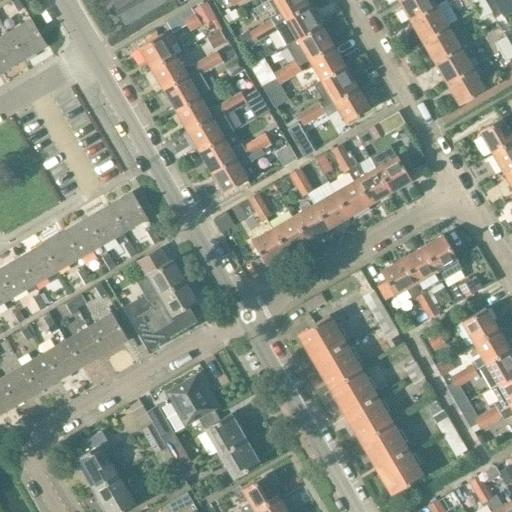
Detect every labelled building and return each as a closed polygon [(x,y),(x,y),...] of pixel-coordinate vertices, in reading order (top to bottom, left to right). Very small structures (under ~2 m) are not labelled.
[(13,0),(10,2),(17,11),(23,8),(18,0),(13,0)] [(109,0),(124,25),(168,0),(109,0)] [(274,14),(269,17),(270,20),(273,24),(307,4),(304,0),(267,0),(266,1),(274,14)] [(397,0),(410,20),(436,5),(433,0),(397,0)] [(469,0),(469,1),(475,10),(486,3),(484,0),(469,0)] [(511,12),(511,0),(492,0),(504,18),(511,12)] [(205,2),(193,9),(202,25),(214,17),(205,2)] [(486,3),(475,10),(480,20),(492,13),(486,3)] [(320,25),(307,4),(273,24),(276,29),(285,45),(296,39),(320,25)] [(410,20),(422,41),(448,26),(436,5),(410,20)] [(186,20),(184,22),(186,25),(189,32),(200,25),(195,16),(186,20)] [(31,20),(8,33),(24,59),(46,46),(41,37),(37,31),(31,20)] [(273,24),(270,20),(258,27),(260,32),(263,30),(266,35),(276,29),(273,24)] [(303,52),(295,61),(297,66),(308,60),(332,46),(320,25),(296,39),(303,52)] [(422,41),(434,62),(460,47),(448,26),(422,41)] [(253,42),(266,35),(263,30),(260,32),(258,27),(248,33),(251,38),(253,42)] [(211,49),(226,42),(220,31),(206,38),(211,49)] [(237,36),(242,44),(244,42),(251,38),(248,33),(247,31),(237,36)] [(8,33),(0,37),(0,71),(1,73),(24,59),(8,33)] [(137,48),(149,69),(174,55),(162,34),(137,48)] [(494,43),(499,53),(511,46),(505,36),(494,43)] [(244,42),(248,49),(255,45),(253,42),(251,38),(244,42)] [(308,60),(320,80),(344,66),(332,46),(308,60)] [(511,47),(511,46),(499,53),(505,62),(511,57),(511,47)] [(434,62),(446,83),(473,68),(460,47),(434,62)] [(206,64),(209,69),(222,62),(216,52),(206,58),(208,62),(206,64)] [(174,55),(149,69),(161,89),(196,69),(193,65),(180,67),(174,55)] [(208,62),(206,58),(193,65),(196,69),(199,75),(209,69),(206,64),(208,62)] [(297,66),(295,61),(282,69),(285,73),(288,72),(290,76),(300,70),(297,66)] [(332,101),(356,87),(344,66),(320,80),(320,81),(313,85),(322,101),(319,103),(322,107),(332,101)] [(473,68),(446,83),(459,104),(485,89),(473,68)] [(196,69),(161,89),(173,110),(198,96),(208,90),(199,75),(196,69)] [(278,83),(290,76),(288,72),(285,73),(282,69),(273,75),(278,83)] [(356,87),(332,101),(344,123),(369,109),(356,87)] [(230,105),(233,110),(246,103),(240,93),(230,99),(233,103),(230,105)] [(198,96),(173,110),(185,131),(210,117),(220,111),(217,106),(205,109),(198,96)] [(233,103),(230,99),(217,106),(220,111),(223,116),(233,110),(230,105),(233,103)] [(319,103),(306,110),(309,114),(312,113),(314,118),(324,112),(322,107),(319,103)] [(306,110),(296,116),(302,125),(314,118),(312,113),(309,114),(306,110)] [(210,117),(185,131),(197,152),(222,137),(232,131),(223,116),(220,111),(210,117)] [(501,118),(478,131),(491,153),(495,151),(511,140),(511,120),(508,114),(501,118)] [(387,118),(378,123),(379,124),(384,133),(385,135),(393,130),(387,118)] [(304,135),(297,122),(288,128),(295,140),(304,135)] [(384,133),(379,124),(378,123),(368,129),(374,140),(385,135),(384,133)] [(257,145),(254,146),(257,151),(261,148),(269,144),(264,135),(255,140),(254,141),(257,145)] [(197,152),(210,173),(234,158),(222,137),(197,152)] [(511,140),(495,151),(491,153),(504,174),(511,169),(511,140)] [(254,141),(242,148),(244,152),(249,161),(251,160),(263,153),(261,148),(257,151),(254,146),(257,145),(254,141)] [(339,145),(330,151),(337,162),(342,160),(340,157),(345,155),(339,145)] [(234,158),(210,173),(222,194),(246,180),(239,167),(249,161),(244,152),(234,158)] [(342,160),(337,162),(343,172),(348,170),(352,167),(345,155),(340,157),(342,160)] [(396,156),(375,168),(389,193),(410,180),(401,165),(396,156)] [(354,180),(368,205),(389,193),(375,168),(363,175),(356,164),(352,167),(348,170),(354,180)] [(298,169),(289,175),(295,187),(300,184),(299,182),(304,179),(298,169)] [(300,184),(295,187),(301,197),(311,191),(304,179),(299,182),(300,184)] [(354,180),(333,193),(347,217),(368,205),(354,180)] [(131,192),(109,205),(124,232),(147,219),(131,192)] [(333,193),(312,205),(327,229),(347,217),(333,193)] [(257,194),(247,200),(254,211),(259,208),(258,206),(263,203),(257,194)] [(247,200),(240,205),(247,216),(254,212),(254,211),(247,200)] [(259,208),(254,211),(254,212),(260,221),(270,215),(263,203),(258,206),(259,208)] [(109,205),(86,219),(102,245),(124,232),(109,205)] [(312,205),(292,217),(306,241),(327,229),(312,205)] [(292,217),(271,229),(285,253),(306,241),(292,217)] [(86,219),(64,232),(79,259),(102,245),(86,219)] [(152,244),(159,241),(152,228),(145,231),(152,244)] [(271,229),(250,241),(264,266),(285,253),(271,229)] [(64,232),(41,245),(56,272),(79,259),(64,232)] [(442,235),(421,247),(435,271),(441,281),(462,268),(456,259),(442,235)] [(136,254),(128,242),(122,245),(130,258),(136,254)] [(41,245),(18,258),(34,285),(56,272),(41,245)] [(421,247),(400,259),(414,283),(420,294),(415,297),(422,309),(427,306),(426,303),(431,300),(426,291),(441,282),(435,271),(421,247)] [(136,262),(144,277),(147,275),(159,295),(159,296),(183,281),(171,260),(167,262),(159,248),(136,262)] [(101,258),(108,270),(114,266),(107,254),(101,258)] [(18,258),(0,269),(0,279),(11,298),(34,285),(18,258)] [(400,259),(379,271),(393,295),(405,288),(412,299),(415,297),(420,294),(414,283),(400,259)] [(77,272),(84,284),(90,281),(83,268),(77,272)] [(0,304),(11,298),(0,279),(0,304)] [(183,281),(159,296),(180,330),(195,322),(187,307),(195,302),(183,281)] [(459,286),(466,297),(475,291),(469,281),(459,286)] [(105,293),(100,284),(94,288),(99,297),(105,293)] [(373,290),(362,296),(367,304),(378,298),(373,290)] [(42,293),(38,295),(44,304),(47,302),(42,293)] [(32,298),(39,311),(45,307),(44,304),(38,295),(32,298)] [(135,300),(123,307),(131,321),(147,349),(180,330),(159,296),(159,295),(148,301),(153,309),(140,316),(137,309),(139,307),(135,300)] [(144,295),(135,300),(139,307),(137,309),(140,316),(153,309),(148,301),(144,295)] [(383,306),(378,298),(367,304),(372,313),(383,306)] [(427,306),(422,309),(428,319),(438,313),(431,300),(426,303),(427,306)] [(76,311),(71,301),(65,305),(70,314),(76,311)] [(383,306),(372,313),(376,321),(387,315),(383,306)] [(485,308),(460,322),(473,344),(497,330),(485,308)] [(24,320),(18,311),(12,314),(18,323),(24,320)] [(111,314),(89,327),(104,353),(127,340),(111,314)] [(42,319),(47,327),(54,324),(48,315),(42,319)] [(392,322),(387,315),(376,321),(381,329),(392,322)] [(329,316),(297,334),(315,365),(347,346),(329,316)] [(396,330),(392,322),(381,329),(385,337),(396,330)] [(89,327),(66,341),(82,367),(104,353),(89,327)] [(20,332),(26,341),(32,337),(26,328),(20,332)] [(497,330),(473,344),(485,364),(509,350),(497,330)] [(427,340),(434,351),(445,345),(438,334),(427,340)] [(396,335),(390,338),(394,345),(400,341),(396,335)] [(66,341),(44,354),(59,380),(82,367),(66,341)] [(347,346),(315,365),(327,386),(359,368),(347,346)] [(511,376),(511,355),(509,350),(485,364),(478,368),(490,389),(511,376)] [(44,354),(21,367),(36,393),(59,380),(44,354)] [(435,365),(441,377),(454,369),(448,358),(435,365)] [(403,368),(408,377),(420,370),(415,361),(403,368)] [(471,366),(459,373),(462,378),(464,377),(466,382),(477,376),(471,366)] [(21,367),(0,379),(0,382),(14,407),(36,393),(21,367)] [(359,368),(327,386),(346,419),(378,400),(359,368)] [(420,370),(408,377),(413,385),(424,378),(420,370)] [(462,378),(459,373),(449,379),(454,389),(466,382),(464,377),(462,378)] [(195,376),(165,393),(168,399),(171,402),(185,427),(198,420),(206,415),(210,421),(218,416),(205,392),(195,376)] [(511,376),(490,389),(497,400),(493,402),(496,407),(499,412),(502,410),(511,404),(511,376)] [(0,414),(14,407),(0,382),(0,414)] [(378,400),(346,419),(359,440),(391,422),(378,400)] [(511,404),(502,410),(499,412),(502,416),(504,420),(511,414),(511,404)] [(502,416),(496,407),(483,414),(486,419),(488,417),(491,423),(502,416)] [(159,409),(147,416),(151,423),(159,437),(171,430),(159,409)] [(448,418),(443,410),(433,416),(437,424),(448,418)] [(486,419),(483,414),(474,420),(479,430),(491,423),(488,417),(486,419)] [(204,430),(218,455),(244,439),(230,415),(212,425),(204,430)] [(453,426),(448,418),(437,424),(442,432),(453,426)] [(391,422),(359,440),(377,471),(409,452),(391,422)] [(151,423),(140,429),(148,443),(154,453),(165,446),(159,437),(151,423)] [(458,434),(453,426),(442,432),(447,441),(458,434)] [(188,459),(171,430),(159,437),(165,446),(177,465),(188,459)] [(462,442),(458,434),(447,441),(451,449),(462,442)] [(244,439),(218,455),(232,479),(259,463),(244,439)] [(467,450),(462,442),(451,449),(456,457),(467,450)] [(75,460),(93,491),(117,476),(117,475),(124,471),(123,470),(123,466),(120,460),(116,458),(111,449),(104,453),(100,446),(75,460)] [(409,452),(377,471),(390,494),(422,475),(409,452)] [(188,459),(177,465),(181,473),(185,479),(197,473),(188,459)] [(511,471),(509,466),(498,473),(505,486),(511,481),(511,471)] [(181,473),(161,485),(168,498),(188,486),(185,479),(181,473)] [(117,476),(93,491),(105,511),(127,511),(136,507),(134,505),(143,501),(137,491),(129,495),(117,476)] [(248,502),(238,508),(240,511),(239,511),(250,511),(277,497),(266,476),(241,490),(242,491),(248,502)] [(479,476),(469,482),(476,494),(480,491),(479,489),(484,486),(479,476)] [(239,486),(229,492),(231,497),(242,491),(241,490),(239,486)] [(480,491),(476,494),(482,504),(492,499),(484,486),(479,489),(480,491)] [(164,506),(167,511),(178,511),(193,504),(186,493),(164,506)] [(286,511),(277,497),(250,511),(286,511)] [(511,511),(511,499),(492,511),(511,511)] [(436,500),(427,506),(430,511),(438,511),(442,510),(436,500)]
